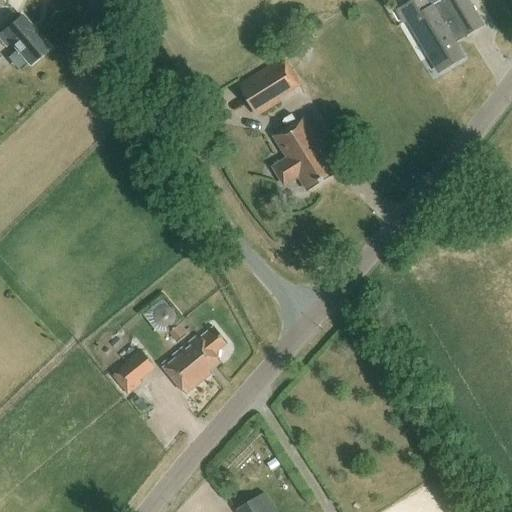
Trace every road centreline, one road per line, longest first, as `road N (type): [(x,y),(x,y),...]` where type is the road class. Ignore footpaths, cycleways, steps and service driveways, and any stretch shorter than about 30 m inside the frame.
road 1 (unclassified): [(309,320),(216,213),(98,0)]
road 2 (tertiary): [(309,320),(419,198),(511,77)]
road 3 (tertiary): [(145,511),(309,320)]
